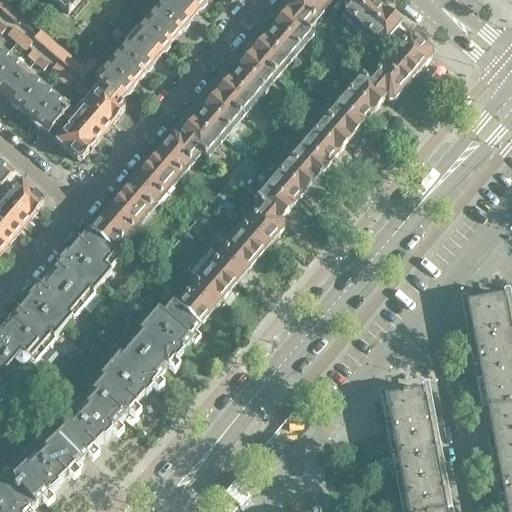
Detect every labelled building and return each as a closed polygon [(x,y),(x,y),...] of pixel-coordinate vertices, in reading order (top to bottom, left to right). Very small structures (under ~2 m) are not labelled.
[(24,18),(3,0),(0,0),(0,9),(18,25),(24,18)] [(49,0),(68,15),(80,0),(49,0)] [(157,62),(189,25),(194,19),(172,0),(163,0),(161,3),(165,6),(140,35),(136,32),(130,39),(157,62)] [(172,0),(194,19),(210,0),(172,0)] [(304,30),(330,0),(344,0),(346,1),(346,0),(289,0),(283,8),(283,13),(286,16),(304,30)] [(401,27),(369,0),(346,0),(346,1),(342,6),(348,12),(345,16),(375,43),(380,38),(387,44),(390,41),(399,30),(398,30),(401,27)] [(275,77),(310,36),(304,30),(286,16),(251,56),(275,77)] [(123,32),(130,25),(124,20),(118,28),(123,32)] [(117,40),(123,32),(118,28),(111,36),(117,40)] [(22,37),(14,30),(7,37),(16,44),(22,37)] [(393,103),(432,59),(431,53),(414,38),(408,38),(399,30),(390,41),(399,49),(368,86),(385,101),(388,104),(393,103)] [(88,73),(41,32),(35,39),(82,80),(88,73)] [(31,44),(22,37),(16,44),(25,51),(31,44)] [(121,104),(152,68),(157,62),(130,39),(124,45),(128,49),(104,78),(99,74),(95,79),(95,84),(102,89),(120,105),(121,104)] [(40,60),(32,53),(28,58),(35,65),(40,60)] [(18,71),(3,59),(0,56),(0,96),(5,100),(28,73),(21,67),(18,71)] [(240,117),(275,77),(251,56),(216,96),(240,117)] [(47,66),(40,60),(35,65),(43,71),(47,66)] [(89,72),(95,65),(90,60),(84,67),(89,72)] [(65,74),(56,67),(50,73),(59,81),(65,74)] [(74,121),(68,115),(67,114),(69,112),(69,108),(64,104),(60,108),(32,84),(35,79),(28,73),(5,100),(77,162),(81,161),(82,162),(124,112),(124,107),(121,104),(120,105),(102,89),(74,121)] [(73,81),(72,80),(65,74),(59,81),(67,88),(73,81)] [(315,96),(325,86),(320,81),(310,91),(315,96)] [(350,142),(379,108),(385,101),(368,86),(362,81),(327,122),(350,142)] [(85,92),(78,85),(74,90),(81,96),(85,92)] [(297,99),(291,94),(287,99),(293,104),(297,99)] [(205,157),(240,117),(216,96),(182,137),(199,152),(205,157)] [(315,182),(345,147),(350,142),(327,122),(292,162),(315,182)] [(156,202),(199,152),(182,137),(181,137),(179,135),(173,135),(133,182),(156,202)] [(281,223),(310,189),(315,182),(292,162),(257,202),(263,208),(281,223)] [(43,201),(21,182),(0,164),(0,203),(2,205),(0,207),(0,256),(7,248),(8,248),(15,240),(14,240),(27,225),(36,215),(43,206),(43,202),(43,201)] [(245,183),(237,176),(234,180),(242,187),(245,183)] [(112,253),(156,202),(133,182),(89,233),(112,253)] [(243,278),(284,231),(283,225),(281,223),(263,208),(220,258),(243,278)] [(212,239),(199,227),(193,233),(206,245),(212,239)] [(111,274),(104,269),(115,256),(112,253),(89,233),(68,257),(67,256),(59,265),(60,266),(49,279),(79,306),(89,294),(93,296),(111,274)] [(200,329),(238,284),(243,278),(220,258),(176,308),(200,329)] [(69,317),(79,306),(49,279),(38,292),(36,291),(28,300),(30,302),(14,320),(44,346),(50,339),(54,341),(71,320),(69,317)] [(511,511),(511,320),(508,297),(463,306),(502,511),(511,511)] [(192,343),(189,341),(200,329),(176,308),(172,305),(162,318),(158,314),(139,335),(142,338),(131,350),(163,377),(174,364),(176,365),(184,356),(182,355),(192,343)] [(49,497),(50,499),(59,490),(58,489),(81,467),(102,445),(104,446),(112,438),(111,436),(123,424),(92,395),(88,399),(35,356),(44,346),(14,320),(0,335),(0,463),(13,474),(8,478),(36,510),(49,497)] [(152,390),(163,377),(131,350),(122,362),(119,360),(100,381),(103,383),(92,395),(123,424),(144,400),(145,401),(153,392),(152,390)] [(449,511),(444,484),(426,391),(381,400),(402,511),(449,511)] [(32,511),(36,510),(8,478),(0,485),(0,511),(32,511)]
